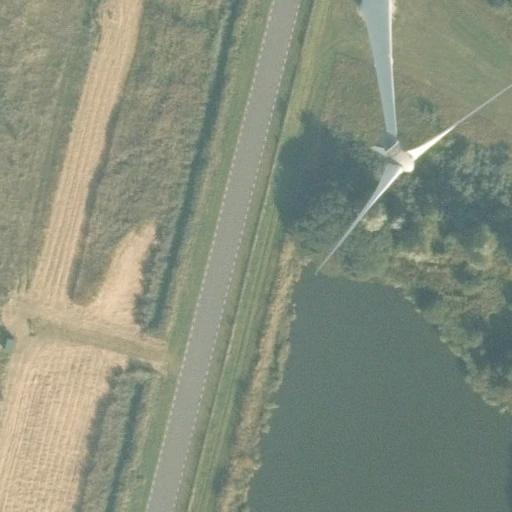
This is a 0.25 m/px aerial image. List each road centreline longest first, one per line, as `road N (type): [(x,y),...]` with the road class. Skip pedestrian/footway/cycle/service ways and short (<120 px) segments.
road 1 (track): [(206,511),(334,0)]
road 2 (unclassified): [(157,511),(285,0)]
